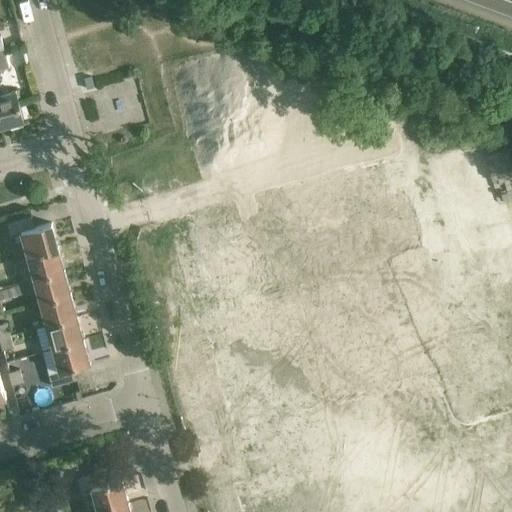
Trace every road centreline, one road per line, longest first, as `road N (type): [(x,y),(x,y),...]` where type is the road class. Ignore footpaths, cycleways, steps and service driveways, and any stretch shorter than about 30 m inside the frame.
road 1 (residential): [(458,320),(420,189),(396,153),(90,230)]
road 2 (residential): [(143,402),(90,230)]
road 3 (residential): [(68,149),(28,0)]
road 4 (residential): [(0,439),(143,402)]
